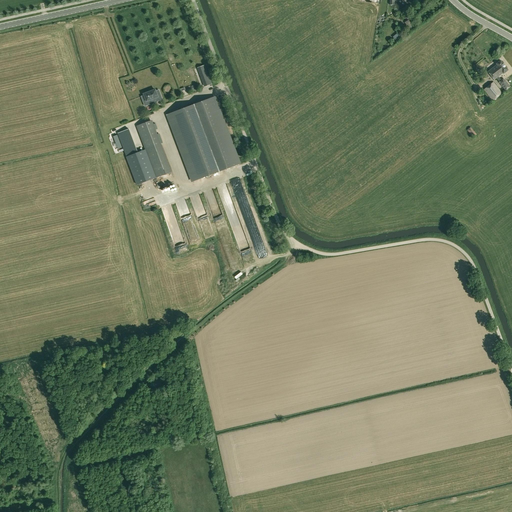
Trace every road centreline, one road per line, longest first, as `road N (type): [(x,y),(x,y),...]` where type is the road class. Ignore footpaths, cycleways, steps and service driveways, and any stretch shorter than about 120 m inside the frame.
road 1 (unknown): [(225,84),(162,117),(178,176),(191,187),(256,165)]
road 2 (secondary): [(0,26),(122,0)]
